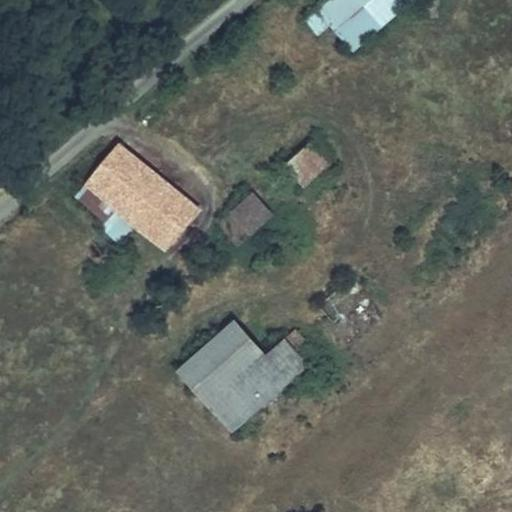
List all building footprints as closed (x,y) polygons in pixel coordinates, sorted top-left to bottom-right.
[(326,0),(306,17),(323,37),(335,27),(358,53),(419,0),(326,0)] [(128,144),(80,198),(117,229),(130,214),(172,250),(206,211),(128,144)] [(262,187),(308,240),(336,216),(290,163),(262,187)] [(273,214),(257,193),(217,224),(233,245),(273,214)] [(180,372),(208,404),(269,351),(241,320),(180,372)] [(269,351),(208,404),(230,430),(314,357),(305,346),(313,339),(300,324),(269,351)]
